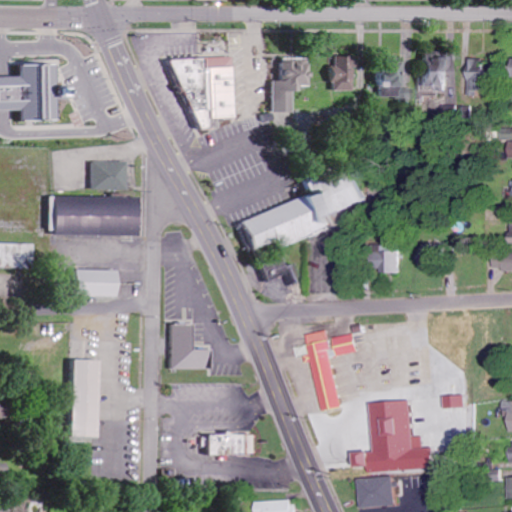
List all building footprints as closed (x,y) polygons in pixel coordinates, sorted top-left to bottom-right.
[(331,66),(330,90),(354,91),(355,53),(334,52),(334,66),(331,66)] [(423,86),(456,86),(456,54),(424,54),(423,86)] [(203,108),(189,109),(197,126),(208,126),(209,132),(219,129),(220,123),(224,122),(223,118),(233,116),(229,56),(202,57),(203,108)] [(309,88),(310,59),(281,58),(281,81),(273,80),(272,113),(292,113),(293,88),(309,88)] [(472,59),(472,95),(483,95),(483,90),(503,90),(503,59),(472,59)] [(402,62),(386,62),(386,69),(378,68),(378,97),(401,97),(402,62)] [(23,120),(59,120),(58,64),(21,65),(22,77),(0,76),(0,110),(23,110),(23,120)] [(127,162),(92,162),(91,190),(127,190),(127,162)] [(244,220),(256,254),(325,229),(322,221),(374,201),(363,170),(346,177),(344,173),(331,177),(328,169),(303,178),(309,196),(244,220)] [(55,235),(140,236),(141,197),(56,196),(55,235)] [(34,244),(0,243),(0,269),(33,270),(34,244)] [(450,270),(451,245),(424,244),(423,269),(450,270)] [(404,273),(403,247),(388,248),(388,273),(404,273)] [(511,252),(499,252),(498,270),(511,270),(511,252)] [(268,282),(291,272),(295,282),(301,279),(294,264),(287,267),(282,256),(260,265),(268,282)] [(119,297),(120,271),(77,270),(76,296),(119,297)] [(194,324),(171,324),(172,370),(213,369),(213,350),(195,350),(194,324)] [(328,411),(348,407),(338,357),(364,352),(360,334),(335,339),(333,331),(312,334),(328,411)] [(308,356),(310,364),(317,362),(313,344),(299,347),(301,357),(308,356)] [(74,437),(100,437),(102,360),(75,360),(74,437)] [(260,432),(211,433),(211,455),(260,454),(260,432)] [(440,468),(440,450),(365,452),(366,466),(376,466),(376,471),(440,468)] [(0,480),(9,481),(9,464),(0,463),(0,480)] [(368,507),(403,506),(402,477),(367,478),(368,507)] [(262,511),(302,511),(302,500),(262,501),(262,511)]
